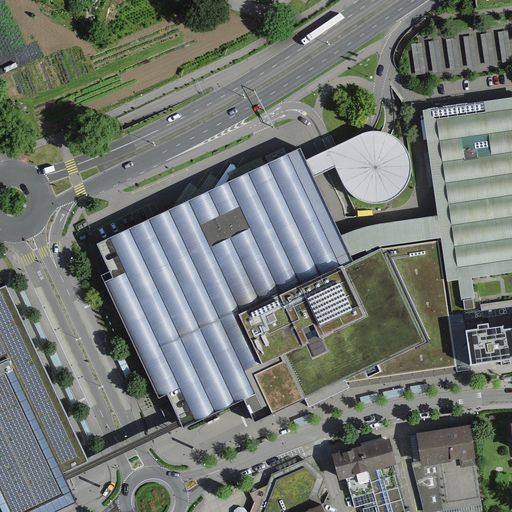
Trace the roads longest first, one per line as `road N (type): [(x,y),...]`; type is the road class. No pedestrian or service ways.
road 1 (primary): [(69,196),(251,106),(414,0)]
road 2 (primary): [(374,0),(168,125),(34,179)]
road 3 (residential): [(225,469),(351,420),(441,401),(511,399)]
road 4 (unclassified): [(9,229),(132,482)]
road 5 (unclassified): [(154,472),(70,305)]
